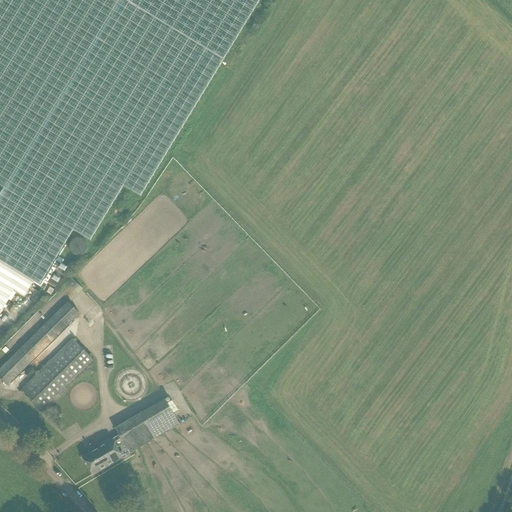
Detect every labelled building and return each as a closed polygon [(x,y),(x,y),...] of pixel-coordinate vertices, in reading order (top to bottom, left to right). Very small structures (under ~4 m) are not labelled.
[(140,197),(259,0),(0,0),(0,186),(4,189),(0,194),(0,313),(14,291),(24,297),(33,283),(41,288),(40,289),(43,291),(48,284),(55,288),(67,269),(61,265),(64,260),(59,258),(56,262),(55,261),(73,231),(90,241),(123,186),(140,197)] [(0,369),(0,379),(7,386),(80,314),(68,303),(0,369)] [(21,390),(44,412),(95,362),(72,340),(21,390)] [(30,367),(24,373),(29,378),(35,372),(30,367)] [(89,454),(83,458),(93,475),(102,470),(157,437),(143,412),(115,429),(123,444),(118,447),(113,440),(96,450),(92,453),(89,454)]
